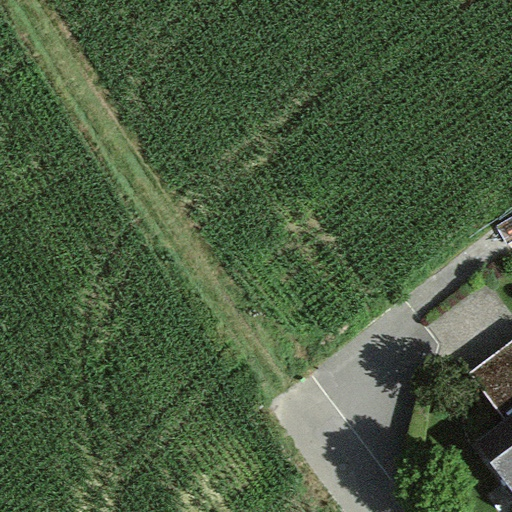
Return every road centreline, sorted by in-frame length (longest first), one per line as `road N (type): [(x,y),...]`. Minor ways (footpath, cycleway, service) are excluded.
road 1 (track): [(14,0),(185,259),(292,395)]
road 2 (residential): [(381,511),(292,395)]
